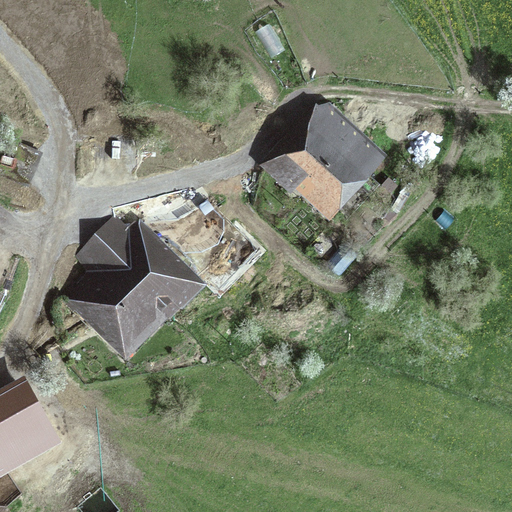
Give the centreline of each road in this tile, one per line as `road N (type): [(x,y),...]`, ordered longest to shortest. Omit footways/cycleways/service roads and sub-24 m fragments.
road 1 (track): [(511,109),(315,93),(251,153),(220,168),(124,192),(58,225),(0,217)]
road 2 (unclassified): [(0,367),(26,318),(67,182),(58,124),(0,39)]
